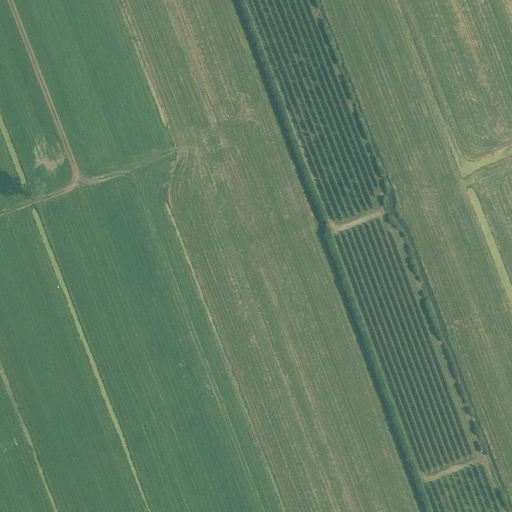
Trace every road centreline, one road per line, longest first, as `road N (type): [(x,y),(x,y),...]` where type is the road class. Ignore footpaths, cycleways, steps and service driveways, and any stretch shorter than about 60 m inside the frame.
road 1 (track): [(9,0),(80,184)]
road 2 (track): [(0,214),(175,150)]
